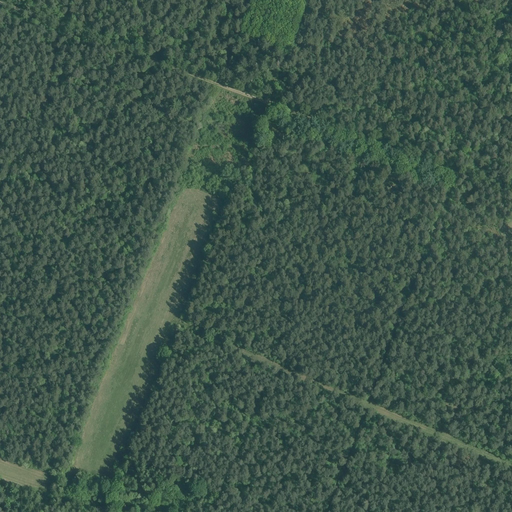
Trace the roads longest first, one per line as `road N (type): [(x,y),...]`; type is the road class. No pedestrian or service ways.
road 1 (track): [(455,175),(328,511)]
road 2 (track): [(264,103),(0,2)]
road 3 (track): [(455,175),(264,103)]
road 4 (track): [(362,137),(416,0)]
